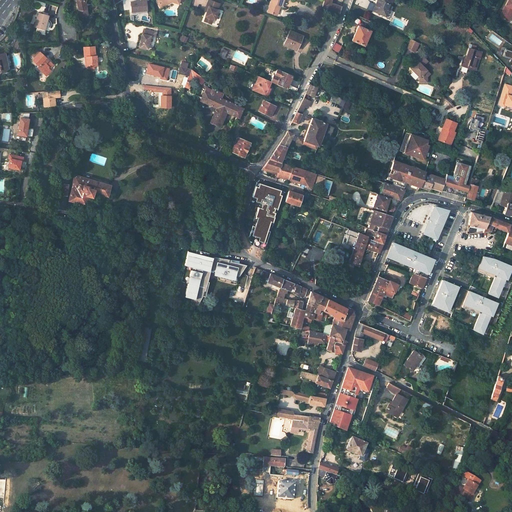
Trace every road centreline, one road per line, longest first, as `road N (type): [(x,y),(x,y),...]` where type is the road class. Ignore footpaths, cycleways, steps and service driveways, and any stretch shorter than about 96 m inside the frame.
road 1 (tertiary): [(110,0),(131,115),(141,126),(251,168)]
road 2 (residential): [(0,201),(240,254)]
road 3 (tertiary): [(251,168),(282,132),(348,0)]
road 4 (residential): [(511,444),(343,359)]
road 5 (tertiary): [(462,206),(426,195),(404,204),(358,307)]
road 6 (tertiary): [(343,359),(313,467),(312,511)]
road 7 (residential): [(462,206),(411,332)]
road 8 (tertiary): [(358,307),(240,254)]
